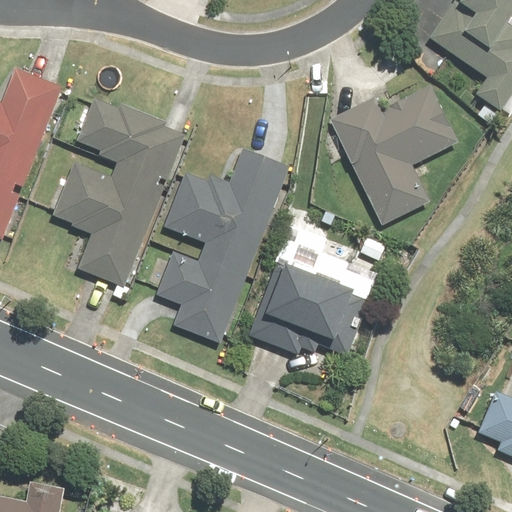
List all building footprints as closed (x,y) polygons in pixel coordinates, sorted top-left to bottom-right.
[(455,20),(438,42),(489,82),(481,93),(509,114),(511,109),(511,0),(476,0),(473,4),(489,16),(474,35),(455,20)] [(0,241),(7,244),(66,90),(23,73),(10,109),(0,104),(0,241)] [(381,95),(335,118),(388,227),(436,203),(419,168),(466,145),(437,87),(388,111),(381,95)] [(190,135),(164,125),(166,119),(118,100),(115,106),(101,100),(85,142),(130,160),(121,182),(81,166),(59,221),(97,236),(84,269),(130,288),(190,135)] [(223,345),(296,166),(250,147),(235,184),(217,177),(214,186),(194,178),(175,226),(213,241),(203,265),(176,255),(161,293),(189,305),(180,328),(223,345)] [(373,293),(283,261),(255,340),(304,358),(308,348),(322,353),(325,345),(351,354),(373,293)] [(511,396),(502,392),(483,432),(507,442),(503,451),(511,455),(511,396)] [(31,501),(0,494),(0,511),(67,511),(73,486),(36,478),(31,501)]
